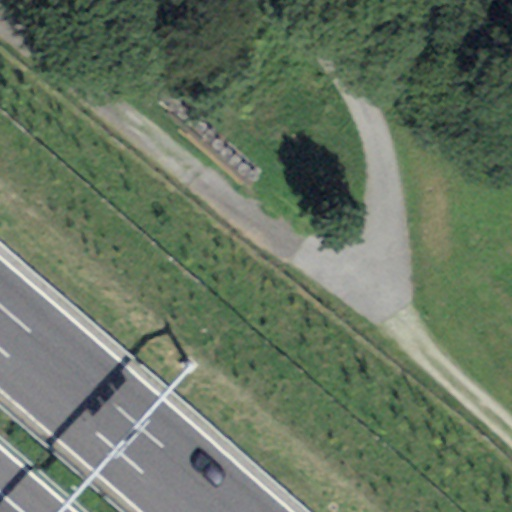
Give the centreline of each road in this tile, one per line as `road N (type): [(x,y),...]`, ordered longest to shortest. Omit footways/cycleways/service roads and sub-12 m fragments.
road 1 (track): [(0,26),(427,356),(511,434)]
road 2 (track): [(361,304),(380,254),(385,165),(350,78),(282,0)]
road 3 (motorway): [(206,511),(0,331)]
